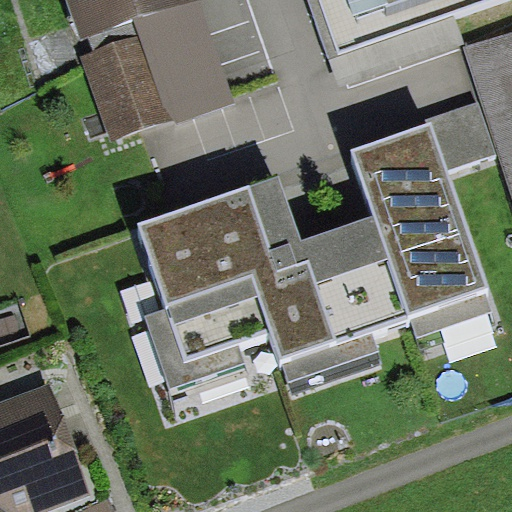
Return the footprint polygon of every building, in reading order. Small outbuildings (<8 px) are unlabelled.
[(56,0),(113,155),(281,93),(246,0),(190,0),(188,1),(188,0),(56,0)] [(315,0),(334,50),(468,0),(315,0)] [(511,199),(511,31),(463,47),(511,199)] [(490,300),(433,134),(346,164),(368,231),(302,253),(278,184),(221,203),(224,213),(134,243),(162,323),(143,329),(168,403),(246,376),(238,351),(271,339),(281,371),(490,300)] [(54,386),(0,405),(0,511),(19,511),(90,486),(54,386)]
